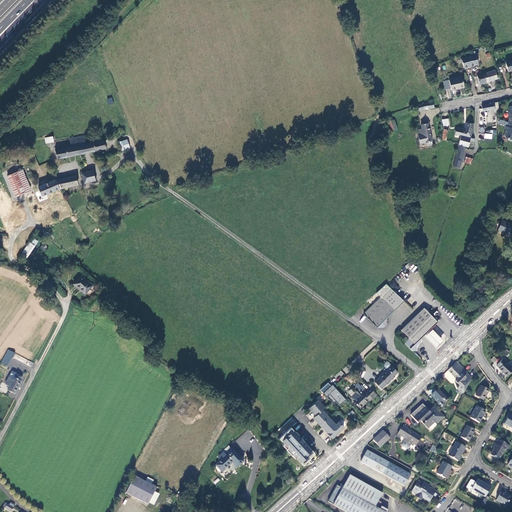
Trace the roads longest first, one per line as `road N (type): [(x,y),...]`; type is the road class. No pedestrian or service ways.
road 1 (unclassified): [(134,155),(153,179),(425,377)]
road 2 (track): [(64,303),(10,252),(20,233),(88,202),(98,180)]
road 3 (unclassified): [(64,303),(0,440)]
